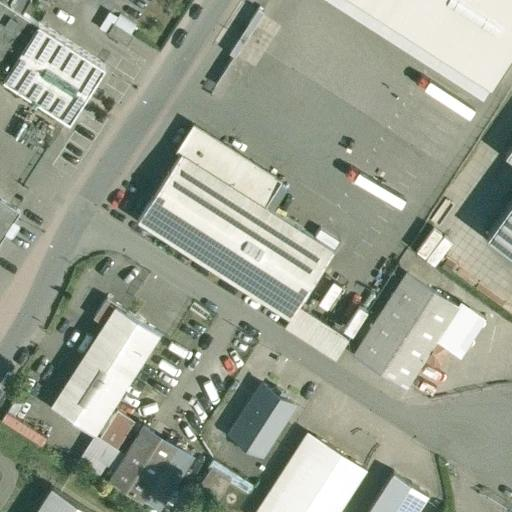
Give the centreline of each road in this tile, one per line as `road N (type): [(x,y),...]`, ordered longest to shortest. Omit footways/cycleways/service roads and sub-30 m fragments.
road 1 (unclassified): [(87,215),(501,475)]
road 2 (unclassified): [(223,0),(87,215)]
road 3 (unclassified): [(87,215),(0,358)]
